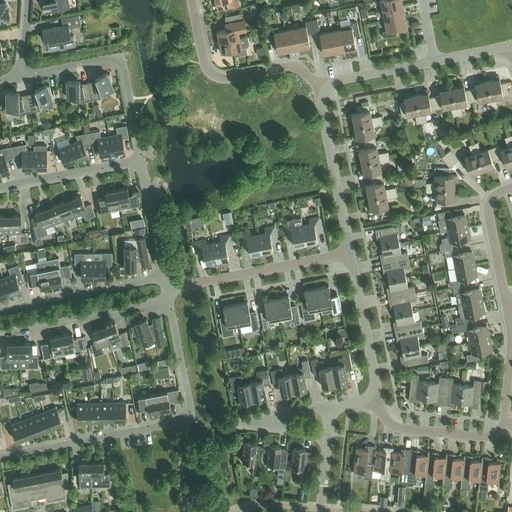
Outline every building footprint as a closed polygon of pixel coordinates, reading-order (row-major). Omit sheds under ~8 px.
[(68,0),(45,0),(46,1),(43,1),(46,12),(62,9),(62,7),(69,6),(68,0)] [(210,0),(211,3),(217,2),(218,9),(240,5),(239,0),(210,0)] [(403,5),(401,0),(380,0),(382,9),(403,5)] [(0,22),(9,20),(6,3),(0,3),(0,22)] [(384,19),(404,15),(403,5),(382,9),(384,19)] [(66,47),(75,45),(73,35),(70,35),(69,28),(81,25),(78,14),(63,18),(65,25),(42,30),(44,41),(47,40),(49,50),(59,49),(60,50),(62,50),(64,50),(65,49),(66,47)] [(404,15),(384,19),(386,30),(382,31),(383,37),(396,35),(394,29),(407,27),(404,15)] [(311,20),(313,33),(319,32),(317,19),(311,20)] [(246,31),(244,20),(228,23),(225,23),(226,29),(217,31),(219,42),(240,38),(239,33),(246,31)] [(307,34),(313,33),(311,20),(305,22),(305,26),(295,28),(299,48),(310,46),(307,34)] [(351,23),(340,25),(341,30),(345,50),(356,48),(353,36),(359,34),(357,22),(351,23)] [(280,31),(279,27),(267,29),(269,41),(275,40),(277,53),(288,50),(284,30),(280,31)] [(288,50),(299,48),(295,28),(284,30),(288,50)] [(334,52),(345,50),(341,30),(330,32),(334,52)] [(323,54),(334,52),(330,32),(319,34),(323,54)] [(249,44),(247,36),(240,38),(219,42),(221,53),(233,50),(234,57),(247,54),(245,47),(249,44)] [(88,82),(91,100),(107,97),(107,96),(105,92),(113,89),(110,83),(111,82),(110,73),(107,74),(106,73),(95,77),(96,81),(88,82)] [(487,81),(492,109),(497,108),(495,98),(503,96),(508,95),(506,82),(500,83),(499,78),(498,76),(493,77),(494,79),(487,81)] [(492,109),(487,81),(480,82),(479,79),(474,80),(475,83),(476,88),(470,90),(473,102),(478,101),(486,99),(488,109),(492,109)] [(91,100),(88,82),(80,84),(80,80),(67,80),(67,82),(64,82),(66,91),(68,91),(68,98),(76,98),(76,102),(76,103),(91,100)] [(473,102),(470,90),(464,91),(463,85),(463,86),(463,83),(458,84),(458,87),(451,88),(457,116),(461,115),(460,105),(467,103),(473,102)] [(27,94),(31,112),(46,109),(46,108),(45,104),(52,101),(50,94),(51,94),(49,85),(46,86),(46,85),(34,89),(36,93),(27,94)] [(457,116),(451,88),(444,89),(444,87),(439,88),(439,90),(440,96),(434,97),(437,109),(442,108),(450,107),(452,117),(457,116)] [(437,109),(434,97),(429,98),(428,93),(427,90),(422,91),(422,94),(416,95),(421,123),(426,122),(424,112),(431,110),(437,109)] [(31,112),(27,94),(19,96),(19,92),(7,92),(7,93),(4,94),(6,103),(7,103),(7,110),(15,110),(16,114),(31,112)] [(421,123),(416,95),(409,96),(408,94),(403,95),(403,97),(404,103),(399,104),(401,116),(407,115),(414,114),(416,124),(421,123)] [(354,126),(382,120),(381,116),(371,118),(369,110),(368,104),(356,107),(357,113),(352,114),(349,114),(350,120),(353,119),(354,126)] [(363,143),(375,140),(374,135),(373,127),(383,125),(382,120),(354,126),(355,133),(353,133),(354,139),(356,138),(362,137),(363,143)] [(109,136),(112,153),(124,150),(122,139),(128,137),(126,125),(116,127),(117,134),(109,136)] [(112,153),(109,136),(101,137),(99,130),(89,132),(92,145),(98,143),(100,155),(112,153)] [(84,146),(92,145),(89,132),(76,135),(78,140),(70,143),(76,160),(88,155),(84,146)] [(511,166),(511,165),(511,164),(511,145),(508,136),(504,138),(507,147),(501,149),(499,145),(493,147),(497,159),(503,157),(506,167),(507,169),(511,167),(511,166)] [(361,162),(389,156),(388,151),(378,153),(376,146),(375,140),(363,143),(364,148),(359,149),(359,150),(356,150),(357,155),(360,155),(361,162)] [(497,159),(493,147),(488,149),(481,151),(477,142),(473,143),(482,170),(489,168),(490,170),(495,168),(494,166),(492,161),(497,159)] [(64,164),(76,160),(70,143),(58,148),(64,164)] [(475,172),(482,170),(473,143),(468,145),(471,155),(464,157),(470,174),(471,174),(471,177),(476,175),(475,172)] [(22,168),(34,168),(34,151),(26,151),(25,144),(11,147),(14,158),(22,156),(22,168)] [(34,145),(34,151),(34,168),(47,168),(46,145),(34,145)] [(6,159),(14,158),(11,147),(0,148),(0,174),(10,171),(6,159)] [(446,153),(453,163),(458,159),(450,149),(446,153)] [(449,167),(453,163),(446,153),(441,157),(449,167)] [(370,178),(382,176),(381,170),(380,163),(390,161),(389,156),(361,162),(362,169),(360,169),(361,174),(363,174),(364,174),(369,173),(370,178)] [(425,183),(426,188),(454,187),(454,180),(456,180),(456,175),(454,175),(436,175),(436,183),(425,183)] [(368,197),(396,192),(395,187),(385,189),(384,182),(383,182),(382,176),(370,178),(371,184),(366,185),(363,186),(364,191),(367,190),(368,197)] [(454,187),(426,188),(426,192),(436,192),(436,200),(436,206),(434,206),(434,210),(440,209),(440,206),(449,206),(449,200),(454,200),(454,199),(457,199),(457,194),(454,194),(454,187)] [(116,190),(120,207),(141,203),(139,191),(128,193),(127,188),(116,190)] [(98,212),(120,207),(116,190),(105,192),(106,197),(96,199),(98,212)] [(396,192),(368,197),(370,204),(367,205),(368,210),(371,209),(371,210),(376,209),(377,214),(389,212),(388,206),(387,199),(397,197),(396,192)] [(69,199),(75,216),(83,213),(85,219),(95,216),(91,204),(85,206),(80,195),(69,199)] [(68,219),(75,216),(69,199),(58,204),(64,220),(67,227),(70,225),(68,219)] [(53,224),(64,220),(58,204),(46,208),(53,224)] [(46,208),(35,213),(39,224),(33,226),(33,227),(35,239),(36,245),(43,244),(40,237),(48,234),(45,227),(53,224),(46,208)] [(448,230),(467,226),(464,214),(451,217),(450,211),(438,213),(439,220),(446,218),(448,230)] [(8,216),(8,233),(21,233),(21,215),(8,216)] [(302,225),(307,247),(308,246),(310,246),(312,245),(314,244),(316,243),(317,242),(316,233),(322,232),(319,217),(308,219),(309,223),(302,225)] [(147,220),(139,221),(140,226),(136,227),(137,233),(149,231),(147,220)] [(194,230),(193,221),(186,222),(188,231),(194,230)] [(307,247),(302,225),(295,226),(294,222),(284,224),(287,239),(293,238),(294,246),(296,247),(298,247),(300,247),(302,247),(304,247),(307,247)] [(381,246),(399,243),(397,232),(403,231),(401,224),(375,229),(377,240),(380,239),(381,246)] [(258,233),(262,255),(264,255),(266,254),(268,254),(270,253),(271,252),(273,250),(271,242),(277,241),(274,226),(264,228),(265,232),(258,233)] [(440,251),(444,250),(457,248),(456,241),(469,238),(467,226),(448,230),(449,236),(442,238),(443,241),(439,245),(440,251)] [(262,255),(258,233),(251,235),(250,230),(239,232),(242,248),(248,247),(250,255),(252,255),(254,256),(256,256),(258,256),(260,256),(262,255)] [(213,242),(217,264),(219,264),(221,263),(223,262),(225,261),(227,260),(228,259),(227,251),(233,250),(230,234),(219,236),(220,241),(213,242)] [(144,238),(136,239),(124,240),(124,269),(136,269),(136,262),(141,262),(142,266),(149,265),(144,238)] [(217,264),(213,242),(206,244),(205,239),(195,241),(198,257),(204,255),(205,264),(207,264),(209,264),(211,265),(213,265),(215,264),(217,264)] [(381,264),(408,258),(407,252),(401,253),(399,243),(381,246),(383,253),(379,253),(381,264)] [(455,267),(474,264),(472,251),(458,254),(457,248),(444,250),(445,257),(453,255),(455,267)] [(112,252),(93,253),(93,277),(106,277),(105,265),(112,265),(112,252)] [(81,278),(93,277),(93,253),(74,253),(74,266),(81,266),(81,278)] [(46,260),(51,286),(62,284),(61,277),(65,276),(65,278),(71,276),(69,264),(61,266),(59,257),(46,260)] [(388,280),(405,277),(403,266),(409,265),(408,258),(381,264),(383,274),(387,273),(388,280)] [(40,288),(51,286),(46,260),(36,262),(38,270),(26,273),(29,285),(35,283),(35,282),(39,281),(40,288)] [(3,278),(9,294),(21,289),(16,278),(22,276),(18,264),(8,268),(10,275),(3,278)] [(452,287),(464,285),(463,278),(477,276),(474,264),(455,267),(458,279),(449,281),(450,288),(452,287)] [(388,298),(415,293),(413,286),(408,287),(405,277),(388,280),(390,287),(386,288),(388,298)] [(0,297),(9,294),(3,278),(0,278),(0,297)] [(331,298),(330,295),(328,285),(316,288),(320,308),(322,308),(323,313),(340,309),(337,297),(331,298)] [(458,305),(463,304),(482,301),(479,288),(466,291),(464,285),(452,287),(454,294),(455,294),(458,305)] [(304,320),(315,318),(314,309),(320,308),(316,288),(304,290),(307,303),(301,304),(304,320)] [(395,314),(412,311),(410,301),(416,299),(415,293),(388,298),(390,308),(394,308),(395,314)] [(276,298),(280,318),(287,317),(288,322),(293,321),(294,324),(300,323),(297,307),(291,308),(288,295),(276,298)] [(273,319),(280,318),(276,298),(264,300),(266,313),(260,314),(263,328),(269,327),(269,325),(274,324),(273,319)] [(250,322),(252,331),(259,329),(256,313),(250,314),(247,301),(235,304),(239,324),(250,322)] [(455,318),(456,325),(472,322),(470,315),(484,313),(482,301),(463,304),(458,305),(460,317),(455,318)] [(232,325),(239,324),(235,304),(223,306),(225,319),(219,320),(223,336),(234,334),(232,325)] [(395,332),(421,327),(420,320),(414,321),(412,311),(395,314),(396,321),(393,322),(395,332)] [(165,344),(159,317),(152,319),(153,324),(149,325),(146,318),(135,323),(136,324),(131,326),(133,336),(139,333),(143,344),(156,339),(157,346),(165,344)] [(119,334),(115,322),(103,327),(109,343),(112,350),(129,343),(125,331),(119,334)] [(468,330),(470,342),(489,338),(487,326),(473,328),(472,322),(456,325),(457,332),(468,330)] [(102,346),(109,343),(103,327),(91,331),(96,343),(90,345),(94,356),(104,353),(102,346)] [(402,348),(419,345),(417,335),(423,334),(421,327),(395,332),(397,342),(400,342),(402,348)] [(64,352),(74,350),(86,348),(83,336),(77,337),(77,339),(73,339),(72,333),(61,335),(64,352)] [(64,352),(61,335),(50,337),(51,344),(48,344),(48,343),(41,344),(43,359),(54,356),(55,359),(65,357),(64,352)] [(489,338),(470,342),(472,353),(466,355),(467,361),(479,359),(478,353),(491,350),(489,338)] [(437,341),(439,351),(446,350),(444,340),(437,341)] [(0,368),(19,368),(19,343),(6,344),(7,356),(0,356),(0,368)] [(19,343),(19,368),(38,368),(38,355),(31,355),(31,343),(19,343)] [(419,345),(402,348),(403,355),(400,356),(402,366),(428,361),(427,354),(421,355),(419,345)] [(332,366),(335,386),(341,385),(342,383),(348,382),(345,369),(351,368),(348,351),(342,353),(343,357),(338,358),(339,365),(332,366)] [(291,374),(295,394),(300,393),(301,391),(307,390),(304,377),(311,376),(307,359),(301,361),(302,367),(298,368),(299,373),(291,374)] [(335,386),(332,366),(324,368),(322,361),(318,362),(317,359),(311,360),(314,375),(320,374),(322,386),(328,385),(330,387),(335,386)] [(146,361),(137,363),(139,370),(147,368),(150,368),(148,361),(146,361)] [(134,364),(120,366),(122,373),(136,370),(134,364)] [(81,367),(84,380),(92,378),(89,366),(81,367)] [(295,394),(291,374),(283,376),(282,368),(270,371),(273,383),(279,382),(281,394),(287,393),(289,395),(295,394)] [(250,382),(254,402),(259,401),(260,399),(266,397),(264,385),(270,384),(267,369),(256,372),(257,381),(250,382)] [(426,399),(428,381),(418,380),(418,374),(411,373),(408,400),(419,402),(419,398),(426,399)] [(254,402),(250,382),(242,384),(240,374),(229,377),(232,391),(238,390),(241,402),(246,401),(248,403),(254,402)] [(52,376),(45,377),(47,389),(54,388),(52,376)] [(443,404),(446,377),(439,376),(438,382),(428,381),(426,399),(433,399),(433,403),(443,404)] [(461,402),(463,385),(452,384),(453,378),(446,377),(443,404),(454,405),(454,401),(461,402)] [(463,385),(461,402),(468,403),(467,406),(478,408),(481,380),(473,380),(473,386),(463,385)] [(20,394),(20,390),(19,387),(10,388),(10,387),(3,388),(5,397),(20,394)] [(156,393),(159,411),(170,408),(169,402),(173,401),(173,403),(180,401),(177,389),(156,393)] [(148,413),(159,411),(156,393),(135,398),(137,410),(144,408),(143,407),(147,406),(148,413)] [(90,420),(102,420),(101,402),(90,403),(90,420)] [(102,420),(113,420),(113,402),(101,402),(102,420)] [(113,402),(113,420),(126,419),(125,402),(113,402)] [(77,420),(90,420),(90,403),(77,403),(77,420)] [(43,412),(51,428),(62,423),(56,407),(43,412)] [(40,432),(51,428),(43,412),(33,416),(40,432)] [(29,436),(40,432),(33,416),(21,420),(29,436)] [(17,441),(29,436),(21,420),(10,424),(17,441)] [(259,480),(262,446),(256,446),(256,443),(244,442),(242,462),(253,463),(252,474),(254,474),(254,480),(259,480)] [(278,466),(276,483),(283,484),(287,449),(280,448),(281,445),(269,444),(267,465),(278,466)] [(371,479),(372,469),(375,449),(375,446),(368,445),(367,448),(356,447),(353,471),(363,472),(362,478),(371,479)] [(309,475),(311,452),(305,451),(305,448),(293,447),(291,467),(302,469),(302,474),(309,475)] [(390,471),(392,451),(393,447),(386,447),(385,450),(375,449),(372,469),(381,470),(380,480),(389,481),(390,471)] [(407,482),(410,449),(404,449),(403,452),(392,451),(390,471),(399,472),(398,482),(407,482)] [(425,475),(428,455),(417,454),(417,450),(410,449),(407,482),(416,483),(417,474),(425,475)] [(443,477),(446,457),(435,456),(435,452),(428,451),(428,455),(425,475),(424,484),(434,485),(435,476),(443,477)] [(461,478),(463,459),(453,457),(453,454),(446,453),(446,457),(443,477),(442,486),(452,487),(453,477),(461,478)] [(479,480),(481,460),(471,459),(471,456),(464,455),(463,459),(461,478),(460,488),(462,488),(461,494),(467,494),(467,489),(469,489),(470,479),(479,480)] [(482,457),(481,460),(479,480),(478,490),(479,490),(478,497),(481,497),(481,494),(485,494),(485,491),(487,491),(488,481),(498,482),(500,462),(488,461),(489,457),(482,457)] [(92,487),(92,480),(91,462),(79,462),(79,480),(79,487),(84,487),(92,487)] [(91,462),(92,480),(92,487),(110,486),(110,474),(104,474),(104,462),(91,462)] [(65,488),(68,487),(68,472),(62,473),(61,468),(13,477),(14,482),(7,483),(12,508),(32,504),(31,500),(45,497),(46,502),(66,498),(65,488)] [(387,497),(381,496),(379,504),(386,505),(387,497)] [(101,510),(101,500),(93,500),(93,510),(101,510)]
